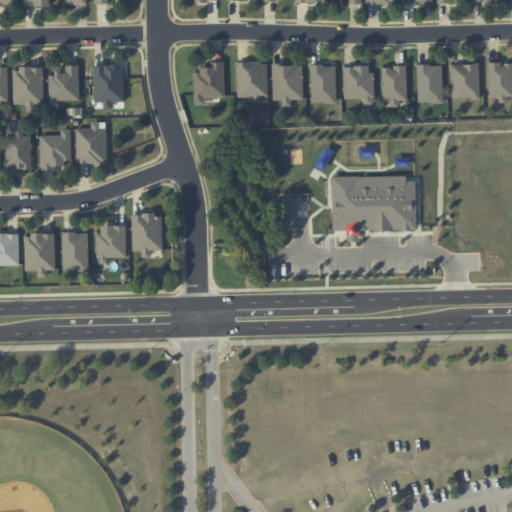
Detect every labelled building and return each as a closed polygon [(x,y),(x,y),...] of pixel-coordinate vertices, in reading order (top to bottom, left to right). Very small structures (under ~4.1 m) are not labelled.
[(205,97),(225,96),(223,61),(209,62),(210,66),(200,67),(200,72),(194,72),(195,104),(205,103),(205,97)] [(268,96),(267,61),(236,62),(237,97),(255,97),(255,103),(261,103),(260,96),(268,96)] [(511,96),(511,62),(488,63),(489,97),(511,96)] [(273,100),(283,100),(283,106),(291,106),(291,100),(304,99),(302,63),(272,64),(273,100)] [(335,64),(310,65),(311,103),(336,103),(335,64)] [(417,103),(443,102),(442,64),(417,65),(417,103)] [(452,98),(480,97),(479,64),(451,64),(452,98)] [(79,100),(77,65),(64,66),(64,72),(59,72),(59,69),(52,69),(52,75),(46,75),(47,106),(57,106),(57,101),(79,100)] [(93,65),(94,102),(103,102),(103,109),(112,109),(112,102),(124,102),(124,65),(93,65)] [(0,102),(8,102),(7,67),(0,66),(0,102)] [(343,66),(344,99),(363,98),(363,103),(374,103),(373,72),(369,72),(369,66),(343,66)] [(406,66),(382,67),(382,100),(390,100),(390,107),(398,106),(398,100),(407,100),(406,66)] [(13,67),(13,104),(27,104),(27,105),(44,105),(43,67),(13,67)] [(77,163),(107,162),(106,122),(91,122),(91,128),(76,128),(77,163)] [(71,129),(60,129),(61,135),(40,135),(41,169),(65,168),(64,161),(72,160),(71,129)] [(31,169),(31,135),(23,135),(23,134),(6,134),(6,172),(19,172),(19,169),(31,169)] [(332,177),(333,230),(348,230),(347,222),(359,222),(359,230),(417,230),(416,181),(406,181),(406,176),(332,177)] [(132,214),(133,251),(141,251),(141,257),(151,257),(151,250),(163,250),(162,214),(132,214)] [(98,264),(107,263),(107,257),(126,257),(126,225),(97,225),(98,264)] [(63,271),(89,271),(88,232),(62,232),(63,271)] [(19,233),(0,233),(0,271),(0,266),(19,265),(19,233)] [(25,270),(38,271),(38,277),(46,277),(47,270),(55,270),(55,234),(25,233),(25,270)]
